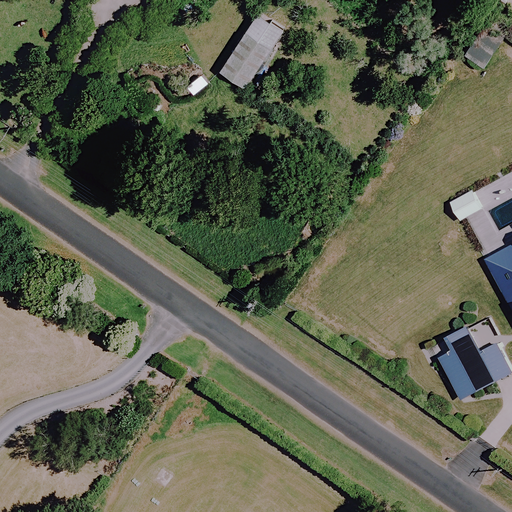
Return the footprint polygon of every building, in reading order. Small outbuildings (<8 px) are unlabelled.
[(193,0),(175,0),(191,16),(200,7),(193,0)] [(286,30),(261,14),(224,70),(248,86),(286,30)] [(507,37),(488,24),(466,54),(485,67),(507,37)] [(511,308),(511,250),(489,262),(506,296),(511,308)] [(485,353),(475,335),(456,345),(459,352),(445,360),(467,400),(511,375),(511,366),(500,345),(485,353)]
